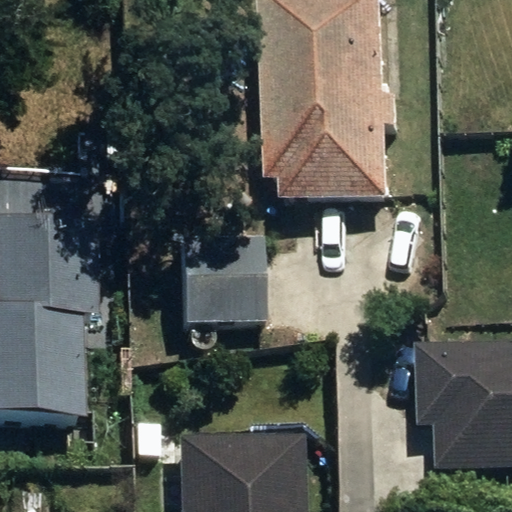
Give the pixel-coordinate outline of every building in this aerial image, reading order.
[(398,0),(280,0),(285,193),(299,193),(299,211),(404,208),(402,136),(411,136),(410,104),(401,104),(398,0)] [(8,318),(0,318),(0,428),(96,427),(94,324),(108,323),(107,232),(6,233),(8,318)] [(274,335),(279,242),(241,240),(236,333),(274,335)] [(449,437),(450,479),(511,477),(511,349),(431,351),(433,437),(449,437)] [(313,511),(310,442),(187,443),(189,511),(313,511)]
